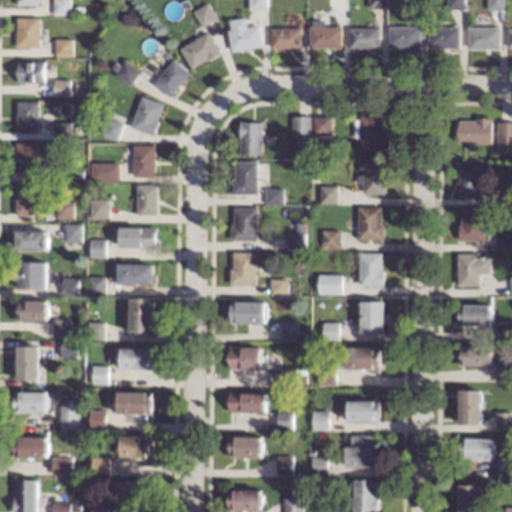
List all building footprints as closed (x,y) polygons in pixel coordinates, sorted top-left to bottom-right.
[(70,0),(70,14),(54,14),(54,0),(70,0)] [(266,0),(267,8),(249,8),(249,0),(266,0)] [(505,0),(505,8),(489,8),(489,0),(505,0)] [(217,17),(202,25),(193,9),(207,1),(217,17)] [(84,14),(73,14),(73,5),(84,5),(84,14)] [(40,46),(16,46),(16,16),(40,16),(40,46)] [(248,25),(259,23),(263,46),(231,51),(228,29),(231,28),(230,19),(246,16),(248,25)] [(325,25),(341,26),(341,47),(340,47),(309,47),(309,25),(311,25),(311,17),(325,17),(325,25)] [(421,46),(389,46),(390,25),(421,25),(421,46)] [(460,46),(429,46),(429,25),(461,26),(460,46)] [(299,47),(270,47),(271,26),(300,26),(299,47)] [(380,47),(350,47),(350,26),(380,27),(380,47)] [(500,47),(469,47),(469,26),(500,27),(500,47)] [(221,53),(208,60),(207,58),(191,68),(179,47),(208,31),(221,53)] [(72,54),(55,54),(55,37),(72,37),(72,54)] [(191,72),(170,96),(154,81),(174,57),(191,72)] [(141,70),(130,85),(115,73),(125,59),(141,70)] [(45,81),(18,81),(18,61),(45,61),(45,81)] [(70,96),(53,96),(53,78),(70,78),(70,96)] [(163,103),(158,119),(160,119),(154,134),(131,126),(142,95),(163,103)] [(38,132),(17,132),(17,100),(38,101),(38,132)] [(309,134),(292,134),(292,115),(308,115),(310,115),(309,134)] [(332,133),(312,133),(313,115),(332,115),(332,133)] [(384,131),(382,131),(382,147),(359,147),(359,137),(353,137),(354,118),(359,118),(359,115),(384,115),(384,131)] [(123,122),(117,140),(101,134),(107,116),(123,122)] [(492,142),(460,142),(460,118),(476,118),(476,117),(492,117),(492,142)] [(72,138),(52,138),(53,120),(72,120),(72,138)] [(262,153),(239,153),(240,121),(262,121),(262,153)] [(511,142),(498,142),(498,121),(511,121),(511,142)] [(36,172),(15,172),(16,141),(36,141),(36,172)] [(155,175),(133,175),(133,143),(155,143),(155,175)] [(257,193),(232,193),(232,177),(235,177),(235,160),(257,160),(257,193)] [(384,193),(363,193),(363,186),(358,186),(358,173),(364,173),(364,160),(385,160),(384,193)] [(119,181),(90,181),(90,161),(119,161),(119,181)] [(481,193),(460,194),(460,162),(481,162),(481,193)] [(84,178),(75,178),(75,170),(84,170),(84,178)] [(41,214),(16,213),(16,198),(18,198),(19,181),(41,181),(41,214)] [(158,213),(136,213),(136,183),(158,183),(158,213)] [(338,202),(320,202),(320,184),(338,184),(338,202)] [(283,203),(265,203),(265,186),(283,186),(283,203)] [(109,216),(91,216),(91,199),(109,199),(109,216)] [(73,217),(55,217),(56,200),(74,200),(73,217)] [(382,223),(385,223),(385,238),(358,238),(358,204),(382,205),(382,223)] [(256,239),(230,239),(230,223),(233,223),(234,206),(256,206),(256,239)] [(485,239),(460,239),(460,223),(462,223),(462,206),(485,206),(485,239)] [(305,249),(288,249),(288,232),(295,232),(295,221),(305,221),(305,249)] [(83,241),(64,241),(65,222),(83,222),(83,241)] [(158,246),(121,246),(121,226),(158,226),(158,246)] [(340,248),(322,248),(322,228),(340,229),(340,248)] [(48,249),(16,249),(16,229),(48,229),(48,249)] [(511,248),(497,248),(497,231),(511,231),(511,248)] [(105,256),(90,256),(90,237),(105,238),(105,256)] [(382,268),(384,268),(384,285),(359,285),(359,250),(383,251),(382,268)] [(256,283),(230,283),(230,267),(233,267),(233,251),(254,251),(256,251),(256,283)] [(478,256),(491,256),(491,272),(480,272),(480,283),(459,283),(459,253),(478,253),(478,256)] [(46,287),(18,287),(18,279),(15,279),(15,269),(19,269),(19,261),(47,261),(46,287)] [(154,283),(119,283),(119,262),(121,262),(155,262),(154,283)] [(107,294),(88,294),(88,275),(107,275),(107,294)] [(79,294),(62,294),(62,276),(79,276),(79,294)] [(341,295),(322,294),(323,276),(341,277),(341,295)] [(288,293),(270,293),(270,277),(288,278),(288,293)] [(155,332),(130,331),(130,296),(155,296),(155,332)] [(266,322),(231,322),(231,299),(266,300),(266,322)] [(48,320),(17,319),(18,300),(48,301),(48,320)] [(384,332),(361,332),(362,300),(385,300),(384,332)] [(492,324),(461,324),(461,304),(492,304),(492,324)] [(70,335),(53,335),(53,317),(70,318),(70,335)] [(106,340),(88,339),(88,320),(106,320),(106,340)] [(339,339),(323,339),(323,320),(340,320),(339,339)] [(298,340),(281,340),(281,321),(299,321),(298,340)] [(78,356),(60,356),(60,341),(78,341),(78,356)] [(39,380),(16,379),(16,344),(40,345),(39,380)] [(491,364),(460,365),(460,344),(491,344),(491,364)] [(154,368),(120,368),(121,345),(154,345),(154,368)] [(262,368),(230,368),(230,345),(262,345),(262,368)] [(379,370),(345,369),(345,345),(380,345),(379,370)] [(511,380),(498,380),(497,362),(511,362),(511,380)] [(337,384),(318,384),(318,363),(338,363),(337,384)] [(109,383),(92,383),(92,364),(110,364),(109,383)] [(296,384),(280,384),(280,366),(297,366),(296,384)] [(482,423),(461,423),(461,389),(482,389),(482,423)] [(47,411),(14,411),(15,390),(46,390),(47,390),(47,411)] [(148,393),(153,393),(153,411),(148,411),(148,413),(118,413),(118,391),(148,391),(148,393)] [(267,410),(229,410),(229,392),(267,392),(267,410)] [(382,421),(348,421),(348,398),(382,399),(382,421)] [(82,429),(65,429),(65,409),(82,409),(82,429)] [(107,428),(90,428),(90,409),(107,409),(107,428)] [(293,428),(278,428),(278,410),(293,410),(293,428)] [(329,429),(313,430),(313,410),(329,410),(329,429)] [(511,428),(496,428),(496,411),(511,411),(511,428)] [(374,444),(382,444),(381,467),(344,466),(345,445),(350,445),(350,434),(374,434),(374,444)] [(263,455),(228,455),(229,438),(237,438),(237,435),(264,435),(263,455)] [(48,457),(15,457),(15,436),(48,436),(48,457)] [(154,457),(122,456),(122,436),(154,436),(154,457)] [(494,438),(492,458),(462,456),(463,436),(494,438)] [(111,455),(110,473),(92,473),(93,455),(111,455)] [(294,474),(277,473),(278,455),(294,455),(294,474)] [(328,474),(312,474),(313,455),(328,455),(328,474)] [(72,473),(52,473),(52,456),(73,456),(72,473)] [(511,475),(499,476),(499,459),(511,459),(511,475)] [(379,511),(356,511),(357,476),(379,477),(379,511)] [(39,511),(15,511),(15,477),(39,477),(39,511)] [(154,502),(117,501),(117,480),(154,481),(154,502)] [(481,511),(461,511),(461,484),(481,484),(481,511)] [(262,509),(235,509),(235,507),(228,507),(229,492),(235,492),(235,489),(262,489),(262,509)] [(304,511),(284,511),(284,495),(304,496),(304,511)] [(109,511),(90,511),(90,497),(109,498),(109,511)] [(71,511),(52,511),(52,501),(71,501),(71,511)] [(82,511),(72,511),(73,501),(82,501),(82,511)] [(337,504),(337,511),(321,511),(321,503),(337,504)]
